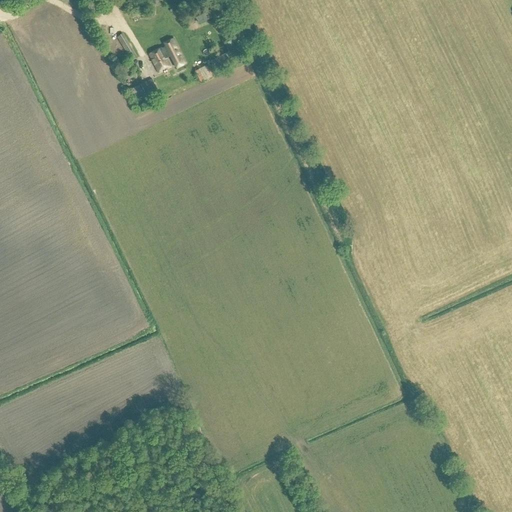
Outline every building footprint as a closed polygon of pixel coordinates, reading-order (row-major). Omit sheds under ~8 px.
[(196,18),(199,25),(213,18),(210,12),(196,18)] [(161,49),(150,55),(159,73),(170,67),(166,58),(170,56),(171,58),(179,54),(171,40),(164,44),(166,49),(163,51),(161,49)] [(208,64),(199,69),(203,74),(211,70),(208,64)] [(157,89),(152,80),(141,85),(146,94),(157,89)] [(131,100),(143,94),(139,85),(127,91),(131,100)]
